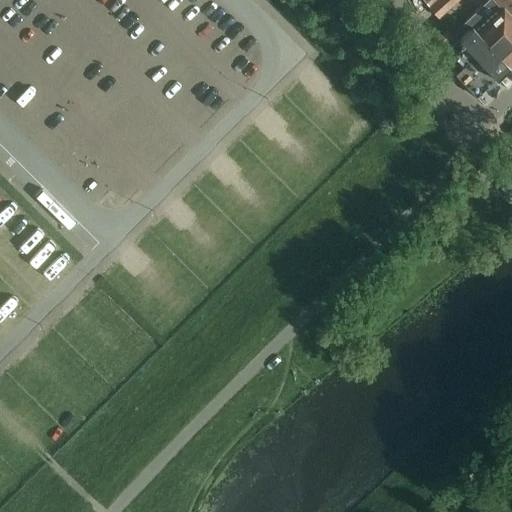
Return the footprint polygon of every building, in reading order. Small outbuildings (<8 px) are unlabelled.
[(457,0),(435,0),(429,5),(439,16),(457,0)] [(511,0),(487,0),(466,20),(472,26),(479,34),(496,18),(500,21),(501,20),(508,28),(511,24),(511,0)] [(472,26),(459,38),(448,49),(463,65),(455,73),(476,96),(484,88),(496,77),(496,78),(511,62),(511,24),(508,28),(501,20),(500,21),(496,18),(479,34),(472,26)] [(443,44),(452,36),(446,30),(438,38),(443,44)] [(61,112),(46,125),(54,135),(69,122),(61,112)] [(78,135),(62,150),(69,158),(86,144),(78,135)] [(491,171),(492,170),(501,161),(493,153),(483,163),(491,171)] [(505,158),(496,167),(502,173),(511,165),(505,158)] [(90,196),(105,184),(96,173),(82,185),(90,196)] [(511,197),(511,176),(502,188),(511,197)]
